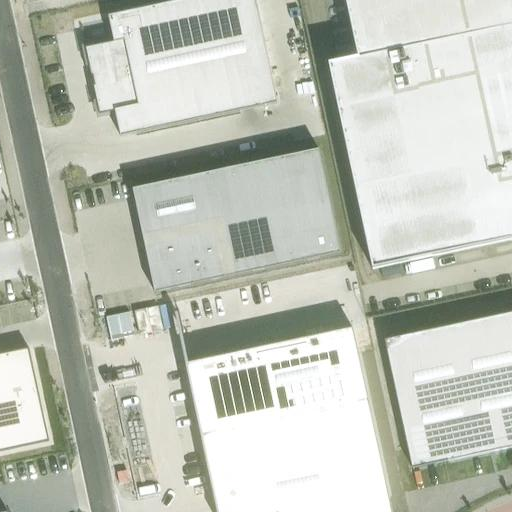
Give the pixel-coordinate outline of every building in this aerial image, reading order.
[(114,43),(85,50),(92,78),(93,78),(95,87),(94,87),(100,116),(115,113),(121,138),(278,105),(255,0),(191,0),(109,18),(114,43)] [(511,0),(345,0),(358,59),(329,65),(372,271),(511,241),(511,0)] [(319,151),(133,190),(155,294),(341,255),(319,151)] [(511,314),(385,341),(412,470),(511,448),(511,314)] [(186,355),(184,356),(188,376),(189,376),(197,416),(196,416),(200,435),(201,437),(202,437),(217,511),(391,511),(368,399),(353,330),(188,365),(186,355)] [(29,350),(0,356),(0,452),(49,442),(29,350)]
